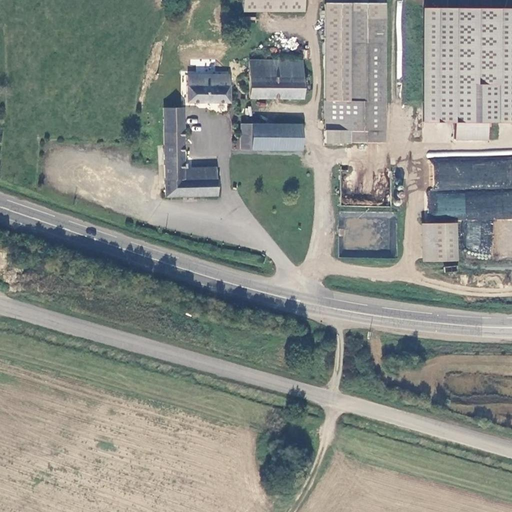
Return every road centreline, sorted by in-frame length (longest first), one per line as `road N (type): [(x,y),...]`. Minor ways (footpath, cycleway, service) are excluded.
road 1 (unclassified): [(511,450),(0,306)]
road 2 (primary): [(438,323),(250,289),(0,204)]
road 3 (track): [(288,511),(308,485),(335,399)]
